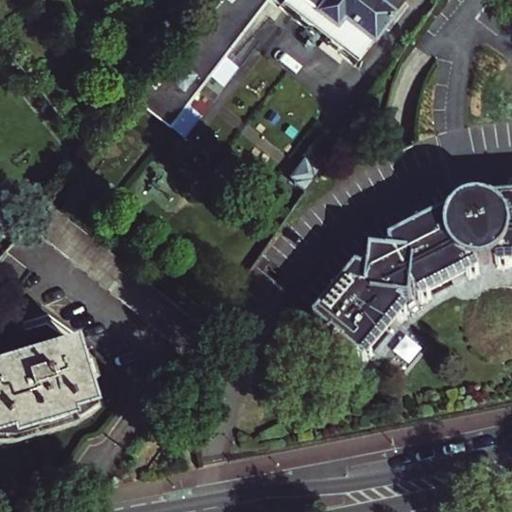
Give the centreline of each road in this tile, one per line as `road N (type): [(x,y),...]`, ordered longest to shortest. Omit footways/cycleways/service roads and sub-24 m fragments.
road 1 (primary): [(511,449),(370,480),(249,491),(150,511)]
road 2 (primary): [(356,511),(511,481)]
